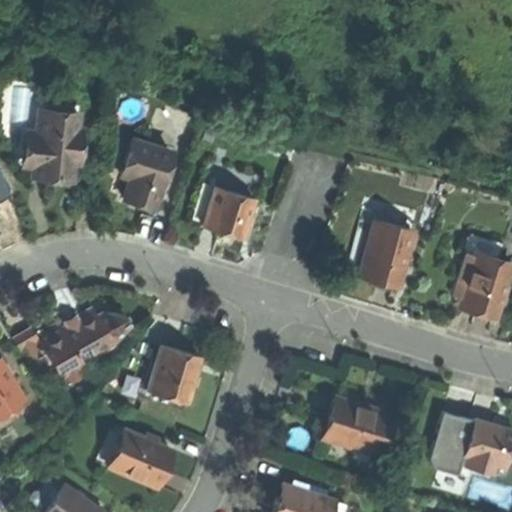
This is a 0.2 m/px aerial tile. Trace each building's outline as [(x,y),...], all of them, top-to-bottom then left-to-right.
[(52,174),(70,176),(72,159),(76,159),(80,125),(76,124),(77,109),(38,105),(35,128),(32,163),(31,172),(52,174)] [(27,162),(32,163),(35,128),(30,127),(27,162)] [(138,201),(153,205),(169,149),(131,138),(121,172),(130,175),(124,196),(138,201)] [(189,220),(196,222),(208,183),(201,181),(189,220)] [(247,196),(208,183),(196,222),(215,227),(235,234),(247,196)] [(372,277),(393,283),(409,228),(370,217),(354,272),(372,277)] [(449,295),(458,298),(472,252),(496,258),(500,243),(467,233),(449,295)] [(475,306),(495,312),(509,262),(496,258),(472,252),(458,298),(458,301),(475,306)] [(10,337),(24,361),(43,350),(48,360),(50,359),(64,383),(86,371),(85,369),(97,362),(92,353),(111,342),(96,316),(90,307),(71,318),(72,319),(65,323),(59,327),(57,322),(34,335),(29,326),(10,337)] [(126,320),(121,311),(107,310),(96,316),(111,342),(120,337),(126,320)] [(197,353),(158,342),(145,388),(184,399),(190,378),(197,353)] [(0,410),(20,398),(0,365),(0,410)] [(182,406),(184,399),(145,388),(143,394),(182,406)] [(356,402),(333,395),(321,436),(375,452),(387,411),(356,402)] [(458,466),(462,453),(461,453),(471,418),(440,409),(427,456),(432,466),(438,468),(441,461),(458,466)] [(511,428),(486,421),(472,417),(471,418),(461,453),(462,453),(466,454),(464,460),(491,468),(493,462),(502,464),(511,429),(511,428)] [(95,459),(107,463),(122,425),(110,421),(95,459)] [(107,463),(155,482),(162,465),(170,444),(122,425),(107,463)] [(29,504),(41,511),(42,511),(59,488),(46,479),(37,493),(32,493),(29,498),(29,504)] [(327,497),(281,482),(275,499),(271,511),(322,511),(327,498),(327,497)] [(42,511),(101,511),(61,485),(59,488),(42,511)] [(340,511),(344,503),(327,498),(322,511),(340,511)]
